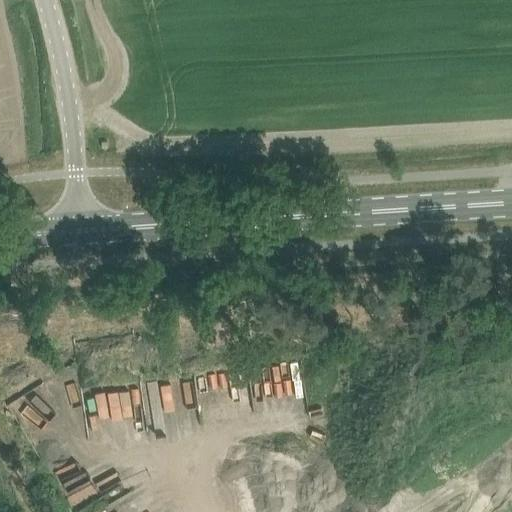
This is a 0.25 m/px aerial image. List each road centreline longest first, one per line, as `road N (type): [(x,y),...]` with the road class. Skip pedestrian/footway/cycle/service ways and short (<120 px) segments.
road 1 (primary): [(511,202),(80,229)]
road 2 (unclassified): [(80,229),(73,116),(48,0)]
